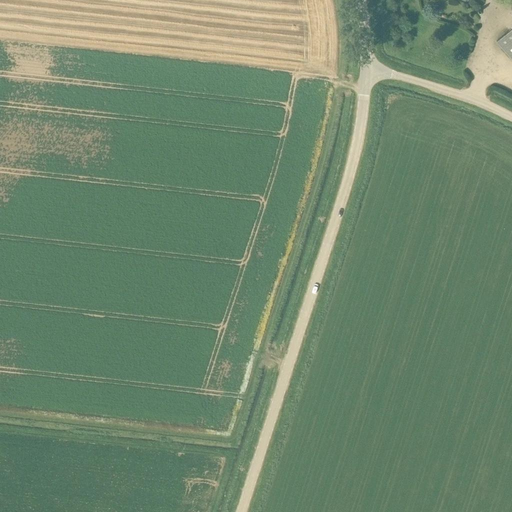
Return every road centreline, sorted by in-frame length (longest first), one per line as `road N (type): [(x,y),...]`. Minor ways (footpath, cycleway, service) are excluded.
road 1 (track): [(366,87),(334,84),(233,435),(0,411)]
road 2 (unclassified): [(241,511),(356,157),(367,68)]
road 3 (tertiary): [(511,117),(367,68)]
